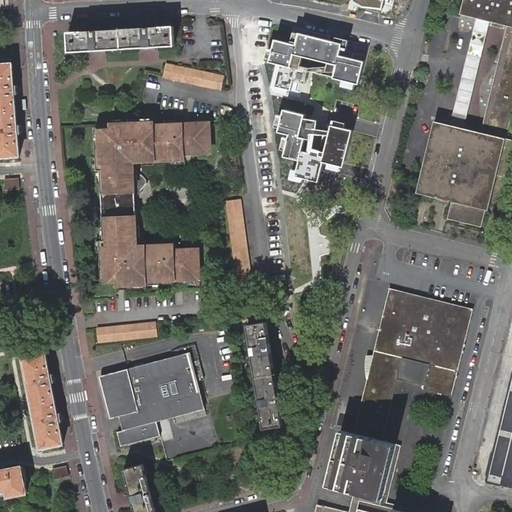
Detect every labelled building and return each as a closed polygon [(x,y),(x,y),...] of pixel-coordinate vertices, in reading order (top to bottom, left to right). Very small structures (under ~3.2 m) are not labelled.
[(356,0),(357,1),(367,6),(386,8),(388,0),(356,0)] [(435,121),(417,193),(439,198),(446,200),(452,201),(448,219),(482,227),(486,209),(489,210),(498,175),(511,178),(511,139),(506,139),(511,115),(511,0),(464,0),(461,14),(476,18),(490,21),(508,26),(481,132),(465,128),(451,125),(435,121)] [(490,21),(476,18),(451,125),(465,128),(490,21)] [(69,32),(70,52),(87,51),(106,50),(138,48),(159,47),(175,46),(174,26),(69,32)] [(295,45),(273,39),(267,62),(277,64),(272,87),(290,91),(296,68),(290,66),(293,54),(335,65),(332,77),(357,83),(363,61),(338,55),(341,43),(298,32),(295,45)] [(14,79),(13,64),(1,64),(0,64),(0,157),(9,157),(20,156),(19,141),(19,138),(18,134),(18,125),(17,122),(17,119),(16,101),(16,98),(15,94),(14,86),(14,82),(14,79)] [(222,93),(225,79),(167,67),(164,80),(222,93)] [(307,115),(281,109),(276,133),(286,135),(281,157),(297,161),(293,177),(318,183),(323,164),(345,169),(354,131),(331,126),(330,133),(315,130),(317,121),(306,118),(307,115)] [(175,254),(175,248),(175,243),(146,244),(146,247),(143,247),(141,244),(137,242),(134,241),(129,240),(129,237),(140,236),(139,223),(136,223),(133,167),(128,168),(128,164),(130,164),(132,163),(135,160),(137,157),(140,157),(140,160),(184,159),(184,153),(184,144),(190,143),(190,153),(209,152),(209,147),(210,142),(211,137),(210,132),(208,128),(208,122),(189,123),(189,129),(183,129),(183,123),(154,124),(154,121),(111,123),(111,126),(95,126),(97,169),(101,169),(104,238),(100,238),(102,281),(118,280),(118,283),(147,282),(147,279),(176,279),(176,275),(182,275),(182,279),(201,278),(200,247),(181,248),(181,254),(175,254)] [(241,204),(241,198),(227,200),(228,209),(241,204)] [(229,214),(242,209),(241,204),(228,209),(229,214)] [(252,284),(242,209),(229,214),(238,283),(245,284),(250,284),(252,284)] [(452,396),(473,309),(446,302),(432,299),(390,288),(354,433),(382,440),(398,379),(423,385),(423,389),(452,396)] [(263,420),(264,429),(284,426),(267,321),(247,325),(249,334),(254,368),(257,386),(263,420)] [(98,342),(158,336),(156,322),(97,328),(98,342)] [(53,445),(64,443),(61,428),(61,425),(60,422),(58,413),(57,409),(57,406),(54,389),(53,386),(52,383),(50,374),(50,370),(49,367),(46,352),(35,355),(24,357),(27,372),(24,372),(28,393),(31,392),(35,411),(32,412),(36,432),(39,432),(42,447),(53,445)] [(155,410),(200,398),(188,353),(101,376),(112,418),(120,416),(124,430),(119,432),(123,446),(162,435),(155,410)] [(382,440),(354,433),(341,430),(336,452),(334,457),(331,472),(327,485),(383,498),(396,444),(382,440)] [(135,508),(136,511),(156,511),(148,479),(144,463),(124,469),(130,489),(135,508)] [(28,492),(23,466),(0,470),(0,497),(9,495),(10,496),(28,492)]
